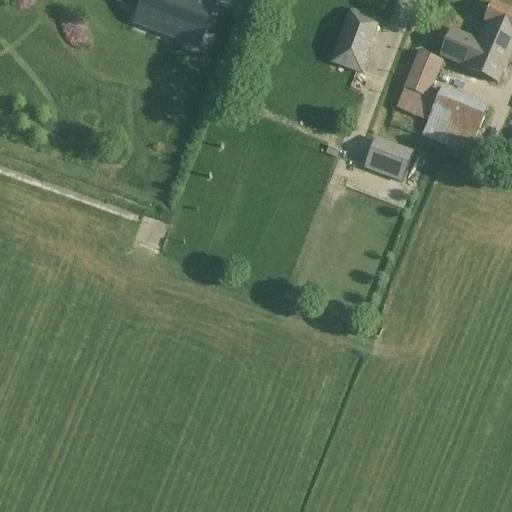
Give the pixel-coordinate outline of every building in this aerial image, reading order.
[(145,0),(138,19),(198,42),(196,48),(197,48),(214,4),(203,0),(145,0)] [(442,53),(440,57),(469,69),(468,72),(497,84),(510,54),(511,49),(511,12),(492,4),(484,24),(488,25),(485,31),(480,42),(480,43),(479,42),(452,31),(442,53)] [(350,14),(331,63),(359,74),(364,60),(362,59),(367,47),(349,40),(357,17),(350,14)] [(444,63),(419,53),(396,110),(428,123),(421,139),(469,158),(489,107),(442,89),(437,103),(429,100),(444,63)] [(376,143),(365,169),(403,184),(413,157),(376,143)]
